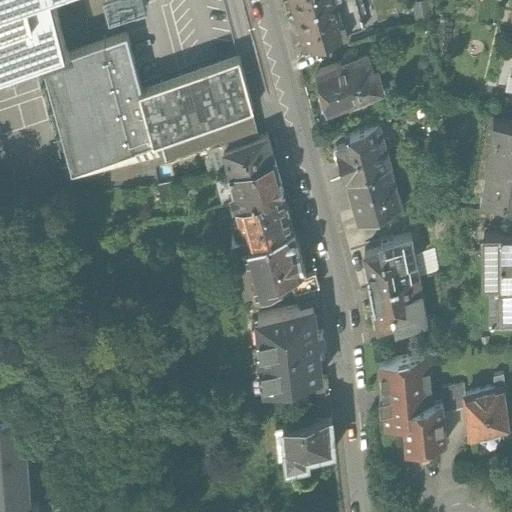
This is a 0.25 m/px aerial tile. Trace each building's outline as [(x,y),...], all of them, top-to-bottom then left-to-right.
[(0,0),(0,54),(36,45),(45,42),(74,150),(155,127),(163,124),(167,141),(225,124),(228,135),(260,126),(253,99),(254,99),(240,47),(212,55),(142,74),(142,73),(139,63),(137,54),(136,49),(134,40),(131,31),(129,22),(129,19),(127,20),(66,36),(56,0),(0,0)] [(320,0),(297,7),(306,43),(365,27),(362,15),(358,16),(354,0),(320,0)] [(342,60),(318,66),(323,85),(321,86),(319,90),(322,103),(326,106),(328,105),(328,106),(359,98),(361,104),(385,98),(377,70),(373,71),(368,52),(356,56),(355,54),(354,53),(352,52),(350,51),(348,51),(347,52),(345,53),(343,54),(342,56),(342,58),(342,60)] [(511,120),(494,118),(481,197),(511,201),(511,120)] [(389,164),(378,123),(344,133),(346,140),(338,142),(336,143),(334,146),(336,155),(340,158),(342,158),(347,175),(389,164)] [(231,160),(275,148),(268,124),(260,126),(228,135),(224,136),(231,160)] [(238,194),(284,182),(275,148),(231,160),(219,163),(224,182),(231,180),(235,194),(238,194)] [(389,164),(347,175),(359,218),(401,207),(389,164)] [(235,235),(294,219),(284,182),(238,194),(241,205),(233,207),(238,224),(232,226),(233,227),(235,235)] [(294,219),(235,235),(246,278),(254,276),(256,281),(292,271),(292,270),(307,266),(295,219),(294,219)] [(224,238),(235,235),(233,227),(222,230),(224,238)] [(368,269),(371,286),(418,277),(429,275),(426,260),(415,262),(410,234),(380,240),(381,245),(364,248),(365,256),(363,256),(365,270),(368,269)] [(511,235),(484,236),(485,284),(492,284),(511,283),(511,235)] [(295,282),(320,279),(316,264),(307,266),(292,270),(292,271),(295,282)] [(426,321),(418,277),(371,286),(374,303),(372,303),(374,317),(377,316),(378,324),(395,320),(396,327),(426,321)] [(511,320),(511,283),(492,284),(492,321),(511,320)] [(314,298),(259,304),(261,327),(259,328),(260,342),(263,342),(267,374),(312,368),(322,367),(318,335),(324,334),(323,323),(317,324),(314,298)] [(435,398),(430,352),(380,357),(383,388),(378,389),(380,402),(385,401),(386,418),(407,416),(407,421),(405,421),(407,441),(447,437),(444,408),(443,397),(435,398)] [(328,367),(322,367),(312,368),(317,405),(332,403),(328,367)] [(497,387),(467,391),(468,405),(472,431),(482,429),(482,434),(486,437),(494,438),(500,435),(503,431),(502,426),(511,425),(504,372),(495,373),(497,387)] [(441,384),(443,397),(444,408),(468,405),(467,391),(466,381),(441,384)] [(317,405),(284,408),(287,441),(288,449),(310,448),(309,441),(336,439),(332,403),(317,405)] [(287,441),(284,408),(277,409),(281,442),(287,441)] [(0,511),(31,511),(24,409),(0,410),(0,511)]
